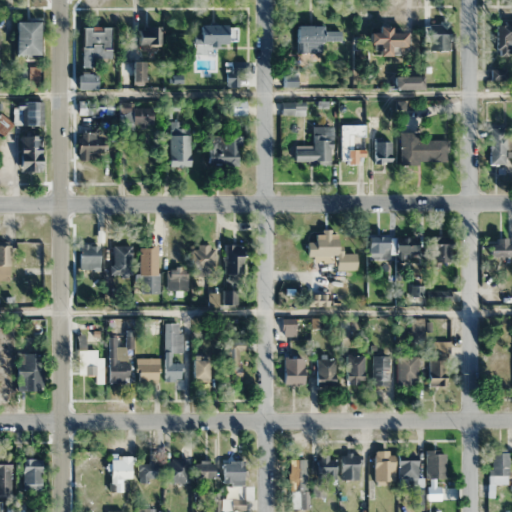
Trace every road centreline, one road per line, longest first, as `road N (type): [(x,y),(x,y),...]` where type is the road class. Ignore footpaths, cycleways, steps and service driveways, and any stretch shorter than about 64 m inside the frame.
road 1 (residential): [(0,419),(511,424)]
road 2 (tertiary): [(58,0),(62,511)]
road 3 (residential): [(264,0),(268,511)]
road 4 (residential): [(470,0),(469,511)]
road 5 (residential): [(0,207),(511,206)]
